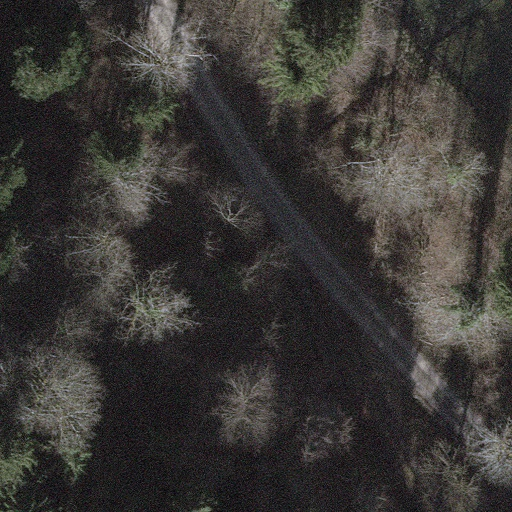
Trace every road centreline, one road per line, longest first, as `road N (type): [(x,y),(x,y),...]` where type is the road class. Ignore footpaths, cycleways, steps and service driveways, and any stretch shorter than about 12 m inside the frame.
road 1 (track): [(511,472),(283,212),(155,0)]
road 2 (track): [(283,212),(349,366),(430,511)]
